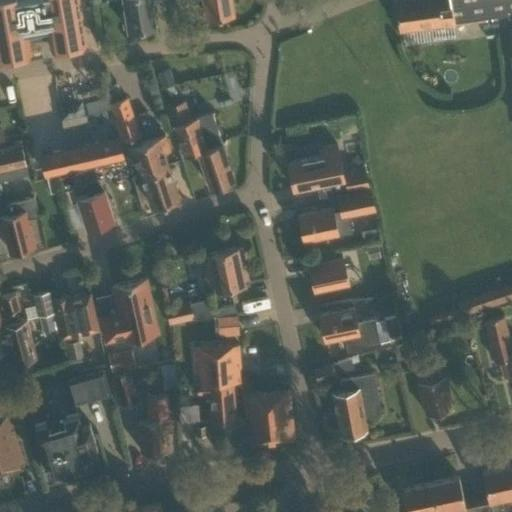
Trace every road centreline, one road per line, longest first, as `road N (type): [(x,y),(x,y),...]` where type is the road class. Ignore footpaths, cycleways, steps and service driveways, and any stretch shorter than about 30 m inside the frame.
road 1 (residential): [(313,472),(126,485),(26,511)]
road 2 (residential): [(313,472),(259,189)]
road 3 (residential): [(259,189),(0,271)]
road 4 (residential): [(0,73),(226,37)]
road 5 (residential): [(313,472),(511,428)]
road 6 (residential): [(259,189),(263,35)]
